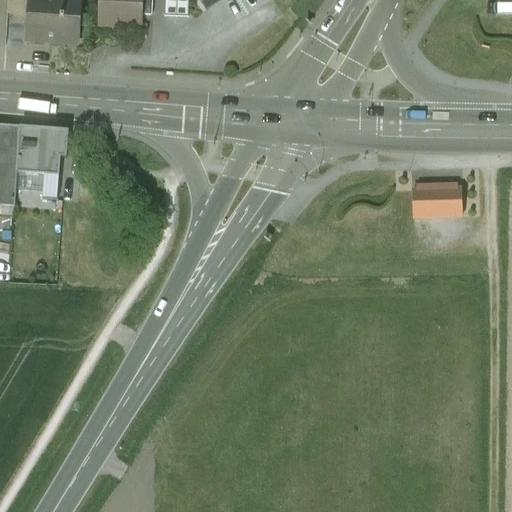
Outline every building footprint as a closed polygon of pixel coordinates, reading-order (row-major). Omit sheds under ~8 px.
[(7,0),(7,12),(30,13),(30,0),(7,0)] [(58,0),(30,0),(30,13),(28,40),(76,43),(79,1),(58,0)] [(101,0),(101,26),(140,28),(140,16),(141,0),(101,0)] [(152,0),(141,0),(140,16),(152,17),(152,0)] [(188,0),(165,0),(164,17),(188,18),(188,0)] [(200,0),(207,9),(220,0),(200,0)] [(0,207),(15,208),(18,166),(20,129),(0,127),(0,207)] [(68,132),(20,129),(18,166),(59,170),(60,159),(66,160),(68,132)] [(59,178),(44,177),(42,202),(57,203),(59,178)] [(460,195),(411,197),(412,226),(461,224),(460,195)]
